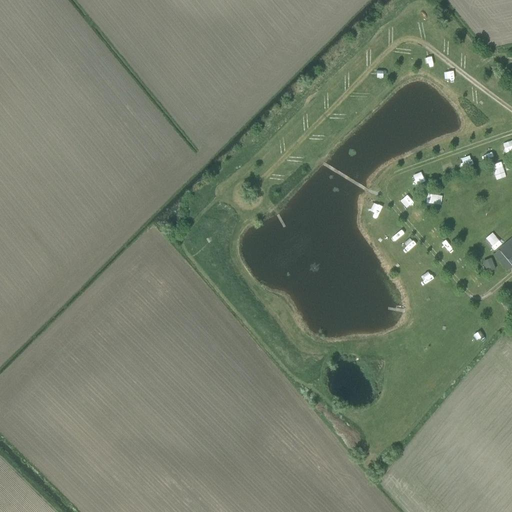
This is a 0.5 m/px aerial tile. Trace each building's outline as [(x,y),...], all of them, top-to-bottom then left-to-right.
[(393,31),(385,33),(386,41),(395,39),(393,31)] [(399,49),(399,58),(409,59),(409,49),(399,49)] [(424,62),(434,62),(433,53),(423,53),(424,62)] [(376,71),(377,79),(386,79),(386,70),(376,71)] [(321,102),(330,101),(330,90),(320,91),(321,102)] [(309,114),(296,114),(296,121),(303,121),(303,125),(309,125),(309,114)] [(483,151),(486,160),(497,156),(493,147),(483,151)] [(466,168),(480,163),(478,158),(464,163),(466,168)] [(443,166),(446,175),(456,171),(452,162),(443,166)] [(496,167),(502,180),(507,178),(501,164),(496,167)] [(272,175),(273,184),(284,184),(283,174),(272,175)] [(430,205),(436,201),(432,193),(425,197),(430,205)] [(413,217),(422,214),(418,205),(410,208),(413,217)] [(425,231),(431,239),(439,233),(433,225),(425,231)] [(505,229),(497,235),(503,243),(511,236),(505,229)] [(511,238),(494,254),(508,271),(511,267),(511,238)] [(446,240),(438,247),(443,253),(447,250),(450,254),(455,249),(446,240)] [(487,273),(495,270),(491,258),(482,262),(487,273)] [(425,279),(437,274),(435,269),(423,274),(425,279)] [(473,289),(482,282),(474,273),(465,280),(473,289)] [(468,340),(473,345),(487,331),(482,326),(468,340)] [(428,344),(435,339),(430,332),(423,337),(428,344)]
